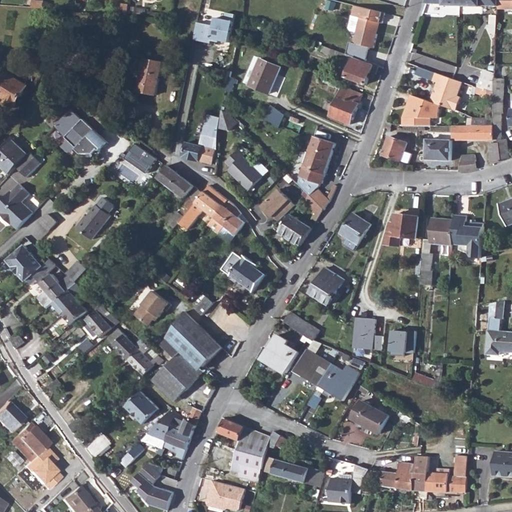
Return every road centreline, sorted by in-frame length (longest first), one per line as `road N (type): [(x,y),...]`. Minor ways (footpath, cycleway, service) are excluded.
road 1 (residential): [(0,333),(22,374),(130,511)]
road 2 (residential): [(355,175),(418,0)]
road 3 (residential): [(294,278),(228,193),(165,156)]
road 4 (residential): [(222,398),(320,445),(369,456)]
road 5 (residential): [(355,175),(460,179),(511,166)]
road 6 (residential): [(222,398),(294,278)]
road 7 (residential): [(181,511),(222,398)]
